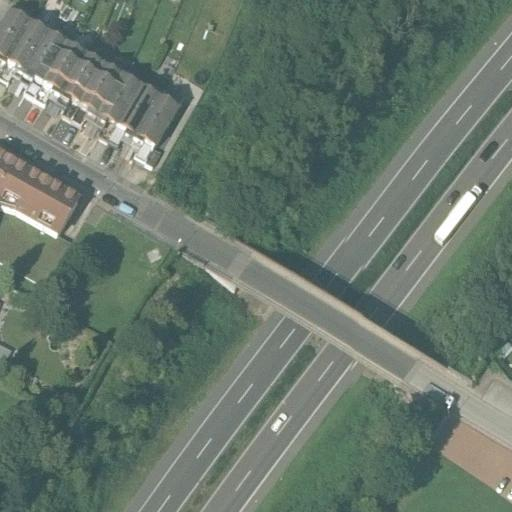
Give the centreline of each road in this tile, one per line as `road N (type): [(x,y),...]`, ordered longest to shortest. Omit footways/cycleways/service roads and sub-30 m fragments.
road 1 (residential): [(0,127),(511,431)]
road 2 (motorway): [(511,44),(152,511)]
road 3 (motorway): [(210,511),(260,437),(511,122)]
